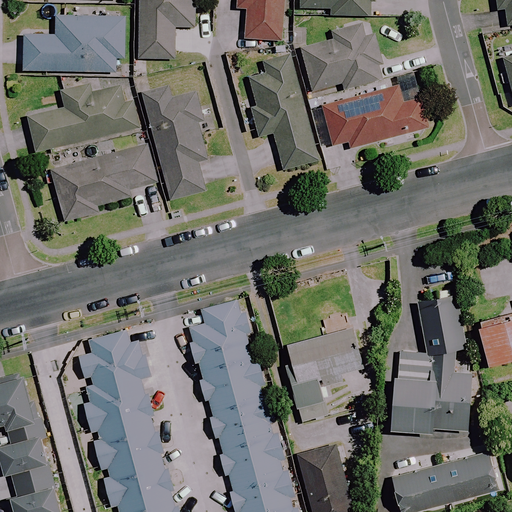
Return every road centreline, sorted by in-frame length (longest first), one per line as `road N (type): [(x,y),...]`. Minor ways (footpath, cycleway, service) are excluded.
road 1 (residential): [(22,304),(493,182)]
road 2 (residential): [(442,0),(493,182)]
